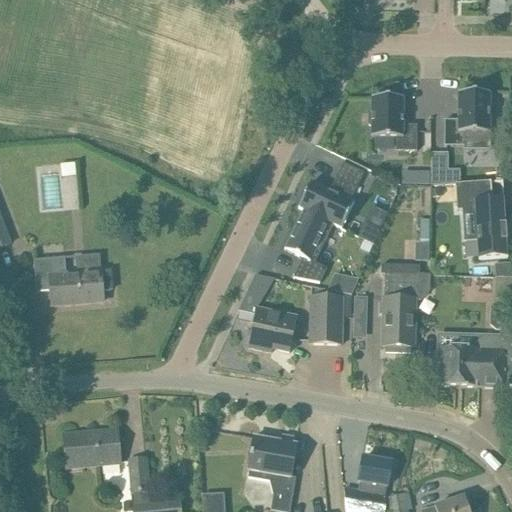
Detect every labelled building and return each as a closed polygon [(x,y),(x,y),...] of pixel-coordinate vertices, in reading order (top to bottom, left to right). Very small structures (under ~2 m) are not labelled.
[(444,122),(444,148),(463,148),(463,151),(490,151),(490,135),(490,122),(492,122),(492,109),(490,109),(490,95),(458,95),(458,122),(444,122)] [(416,153),(416,127),(403,127),(403,100),(371,100),(371,140),(395,140),(395,153),(416,153)] [(448,154),(431,154),(431,187),(455,186),(460,185),(460,171),(448,171),(448,154)] [(42,164),(43,210),(77,209),(76,164),(42,164)] [(363,175),(343,165),(329,193),(311,184),(298,209),(341,230),(354,205),(349,203),(363,175)] [(402,173),(402,186),(430,186),(430,173),(402,173)] [(503,200),(491,201),(490,184),(501,184),(501,186),(502,186),(502,182),(460,185),(455,186),(456,212),(475,211),(477,239),(476,239),(477,243),(478,261),(506,259),(506,260),(507,260),(506,242),(507,242),(506,241),(505,227),(506,227),(505,226),(503,200)] [(341,231),(341,230),(298,209),(298,210),(303,213),(284,251),(302,260),(293,280),(319,285),(326,270),(314,264),(332,227),(341,231)] [(0,249),(11,245),(0,217),(0,249)] [(357,239),(373,246),(379,233),(363,226),(357,239)] [(414,262),(428,262),(428,245),(415,245),(414,262)] [(66,277),(64,259),(33,262),(36,293),(50,292),(52,308),(102,303),(101,292),(111,291),(110,273),(66,277)] [(511,264),(494,266),(495,279),(511,279),(511,264)] [(429,276),(419,275),(419,268),(381,267),(380,276),(384,276),(384,300),(383,300),(382,348),(385,348),(385,355),(411,356),(411,349),(414,349),(415,302),(420,302),(429,293),(429,276)] [(335,275),(333,290),(352,293),(354,277),(335,275)] [(248,292),(265,295),(274,281),(255,277),(248,292)] [(342,299),(310,298),(309,346),(341,347),(342,299)] [(353,323),(366,324),(367,299),(354,299),(353,323)] [(503,386),(511,386),(511,302),(496,302),(490,307),(489,326),(495,331),(500,332),(500,338),(475,337),(475,350),(438,350),(436,388),(503,390),(503,386)] [(296,319),(256,311),(247,350),(262,353),(262,349),(289,355),(293,335),(296,319)] [(120,465),(116,432),(89,435),(89,438),(63,440),(66,470),(120,465)] [(296,447),(253,439),(247,472),(249,473),(248,479),(269,483),(273,497),(276,498),(273,511),(289,511),(295,480),(290,479),(296,447)] [(184,458),(147,462),(150,494),(150,497),(187,493),(184,458)] [(147,462),(147,460),(128,461),(132,511),(181,511),(180,502),(148,505),(147,494),(150,494),(147,462)] [(391,465),(362,460),(358,483),(360,484),(358,493),(343,491),(345,511),(383,511),(386,498),(385,498),(386,488),(387,488),(388,485),(391,465)] [(204,495),(204,511),(227,511),(227,494),(204,495)] [(409,511),(413,511),(409,494),(394,497),(389,511),(467,511),(464,499),(424,511),(409,511)]
